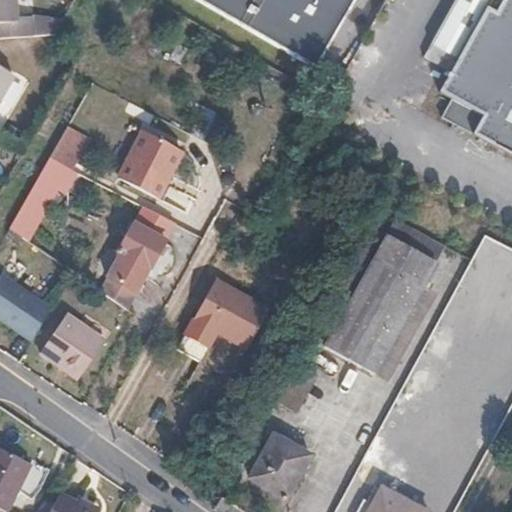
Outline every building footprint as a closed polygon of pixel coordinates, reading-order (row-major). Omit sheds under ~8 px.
[(0,0),(0,21),(16,21),(14,0),(0,0)] [(182,0),(307,71),(348,0),(182,0)] [(457,62),(486,11),(493,15),(502,0),(456,0),(430,47),(457,62)] [(438,95),(451,102),(441,120),(472,138),(511,158),(511,0),(502,0),(493,15),(486,11),(457,62),(438,95)] [(0,98),(14,74),(0,66),(0,98)] [(156,196),(181,150),(144,129),(118,175),(156,196)] [(134,223),(130,228),(136,233),(111,278),(139,294),(168,243),(134,223)] [(372,373),(433,265),(382,236),(322,343),(372,373)] [(499,264),(506,252),(482,239),(475,251),(499,264)] [(0,327),(32,346),(51,312),(0,282),(0,327)] [(213,286),(168,365),(191,378),(214,337),(244,354),(265,313),(213,286)] [(37,355),(73,381),(101,342),(65,316),(37,355)] [(271,433),(247,474),(284,496),(308,453),(271,433)] [(0,445),(0,506),(9,511),(33,462),(0,445)] [(430,511),(431,511),(384,485),(368,511),(430,511)] [(97,511),(61,494),(52,511),(97,511)]
